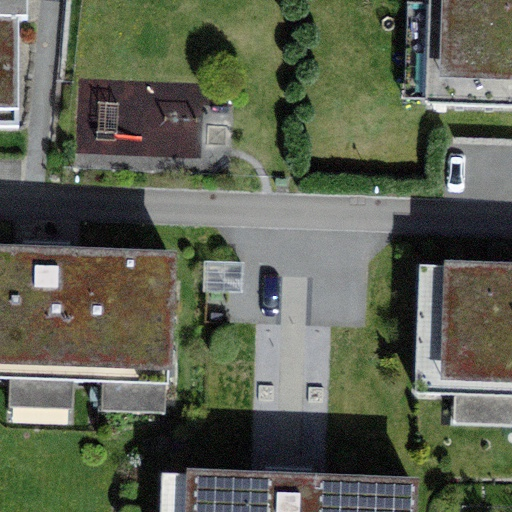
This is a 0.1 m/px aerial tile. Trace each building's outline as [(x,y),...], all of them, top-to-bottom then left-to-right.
[(23,0),(0,0),(0,128),(24,128),(23,0)] [(511,0),(432,0),(431,101),(511,102),(511,0)] [(0,263),(0,376),(148,379),(151,267),(0,263)] [(511,279),(422,277),(419,390),(511,391),(511,279)] [(164,488),(163,511),(401,511),(402,494),(164,488)]
